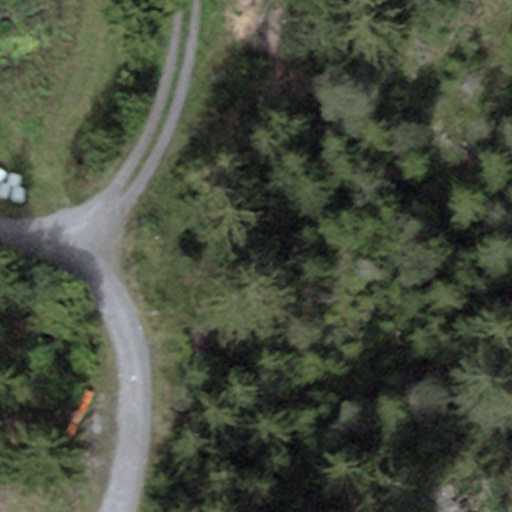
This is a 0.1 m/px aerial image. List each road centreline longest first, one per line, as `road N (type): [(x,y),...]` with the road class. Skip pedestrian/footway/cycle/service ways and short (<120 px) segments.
road 1 (track): [(0,224),(78,253),(125,332),(119,511)]
road 2 (track): [(78,253),(155,155),(190,0)]
